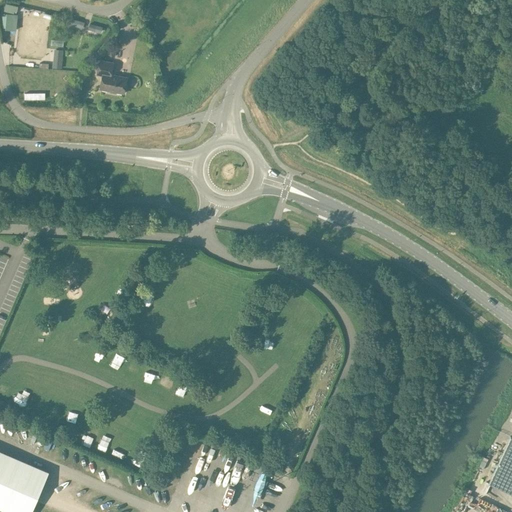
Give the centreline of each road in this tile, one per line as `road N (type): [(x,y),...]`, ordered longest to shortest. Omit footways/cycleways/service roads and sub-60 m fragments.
road 1 (secondary): [(257,179),(378,228),(511,321)]
road 2 (unclassified): [(230,109),(145,131),(56,127),(14,106),(0,59)]
road 3 (secondary): [(197,165),(0,145)]
road 4 (tertiary): [(305,0),(240,73),(230,109)]
